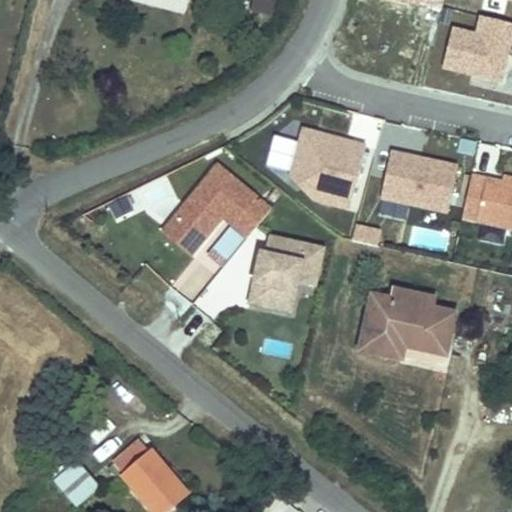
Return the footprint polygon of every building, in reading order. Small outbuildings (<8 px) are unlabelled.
[(271,19),(275,0),(252,0),(249,13),(271,19)] [(476,32),(453,27),(444,68),(501,81),(507,55),(511,55),(511,21),(480,14),(476,32)] [(310,127),(299,174),(322,198),(356,206),(373,144),(310,127)] [(454,209),(464,164),(398,150),(388,196),(454,209)] [(273,206),(250,187),(219,161),(161,231),(192,257),(224,219),(232,225),(209,252),(222,262),(244,235),(247,238),(273,206)] [(511,180),(478,173),(469,214),(511,223),(511,180)] [(355,222),(352,241),(379,246),(383,228),(355,222)] [(270,235),(266,251),(259,249),(246,307),(292,316),(299,284),(313,287),(322,247),(270,235)] [(390,288),(388,298),(435,308),(437,297),(390,288)] [(388,298),(372,295),(361,352),(404,361),(408,344),(447,352),(455,312),(435,308),(388,298)] [(164,475),(140,447),(110,471),(124,492),(131,487),(152,511),(184,511),(197,501),(170,469),(164,475)] [(74,471),(53,490),(73,511),(78,511),(97,496),(74,471)]
